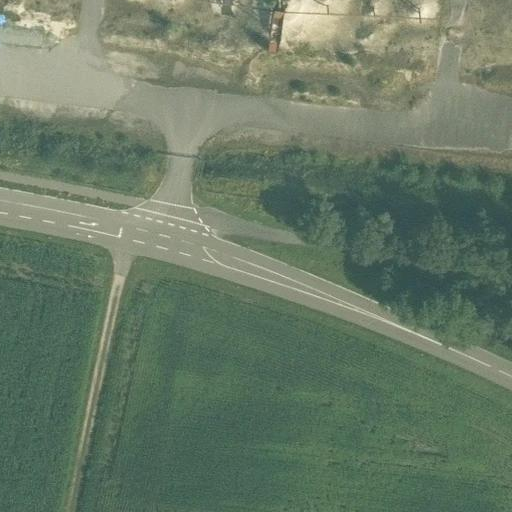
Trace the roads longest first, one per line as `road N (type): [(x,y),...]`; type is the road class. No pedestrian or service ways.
road 1 (tertiary): [(511,377),(364,312),(157,239),(0,208)]
road 2 (track): [(128,231),(73,511)]
